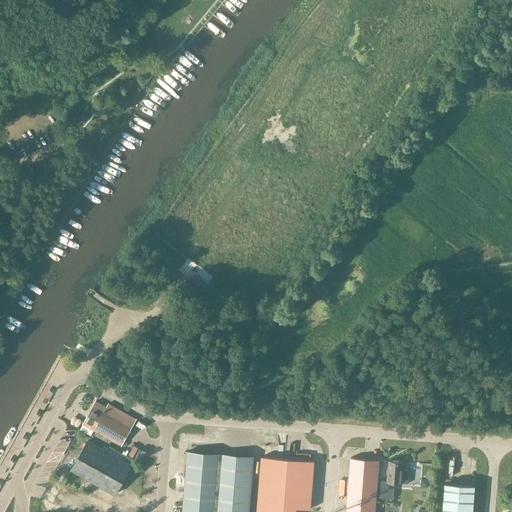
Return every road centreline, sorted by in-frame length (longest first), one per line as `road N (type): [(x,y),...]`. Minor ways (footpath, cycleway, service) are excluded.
road 1 (unclassified): [(335,429),(167,417)]
road 2 (unclassified): [(493,442),(335,429)]
road 3 (unclassified): [(16,481),(77,374)]
